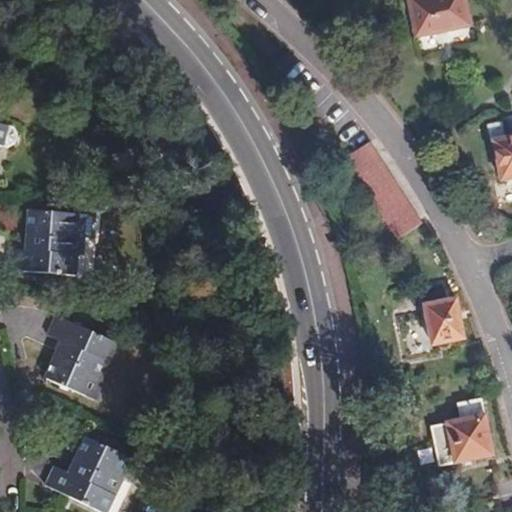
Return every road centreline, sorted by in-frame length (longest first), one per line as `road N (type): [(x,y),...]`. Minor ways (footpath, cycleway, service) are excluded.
road 1 (tertiary): [(111,0),(193,86),(227,136),(292,288),(324,426)]
road 2 (tertiary): [(324,426),(335,395),(332,318),(294,192),(233,80),(162,0)]
road 3 (residential): [(468,260),(357,90),(263,0)]
